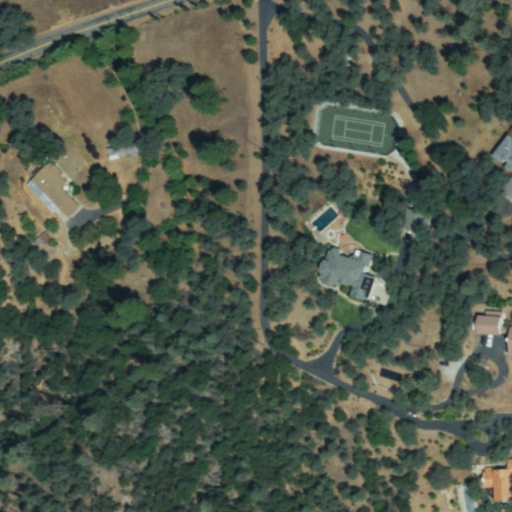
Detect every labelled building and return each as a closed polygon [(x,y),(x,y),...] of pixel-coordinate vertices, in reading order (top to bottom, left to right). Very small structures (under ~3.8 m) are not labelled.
[(511,193),(505,188),(511,178),(511,168),(495,155),(511,132),(511,193)] [(109,150),(135,141),(138,152),(112,160),(109,150)] [(28,184),(51,163),(67,180),(59,187),(79,209),(70,218),(61,207),(55,213),(28,184)] [(405,228),(410,210),(431,216),(426,234),(405,228)] [(372,257),(365,274),(375,279),(367,299),(353,294),(355,289),(323,276),(332,251),(354,260),(358,252),(372,257)] [(511,333),(480,333),(481,313),(502,314),(501,327),(511,327),(511,333)] [(511,499),(500,502),(495,485),(489,486),(485,471),(511,464),(511,499)]
